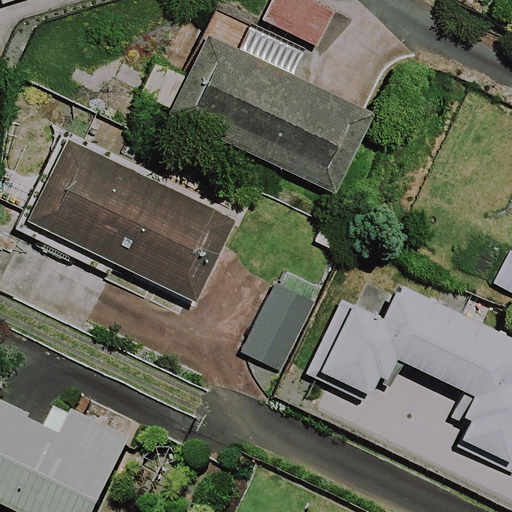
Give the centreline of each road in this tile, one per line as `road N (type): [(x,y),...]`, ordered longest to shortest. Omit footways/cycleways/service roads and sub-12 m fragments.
road 1 (unknown): [(437,511),(0,299)]
road 2 (unknown): [(511,72),(414,29),(378,0)]
